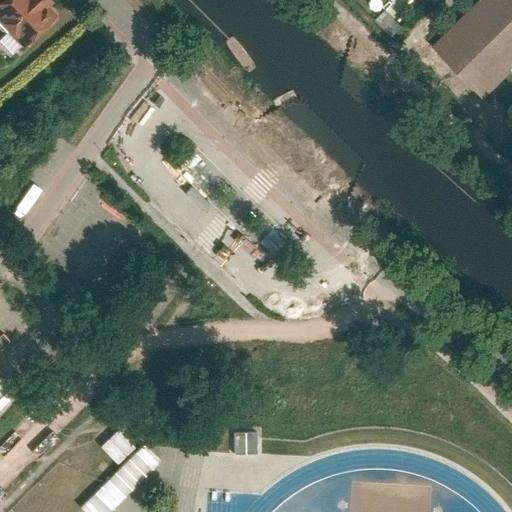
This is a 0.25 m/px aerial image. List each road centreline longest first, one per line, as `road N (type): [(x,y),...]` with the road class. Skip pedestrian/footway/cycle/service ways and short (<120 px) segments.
road 1 (residential): [(156,57),(406,289),(511,365)]
road 2 (residential): [(0,264),(156,57)]
